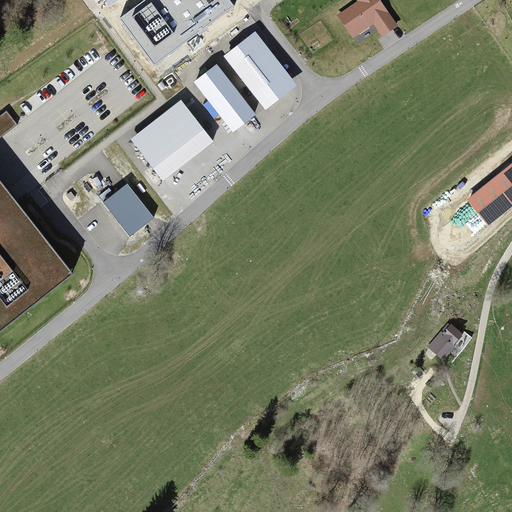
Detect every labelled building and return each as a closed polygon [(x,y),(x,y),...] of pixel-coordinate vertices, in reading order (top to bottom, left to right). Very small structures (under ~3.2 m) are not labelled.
[(234,5),(230,0),(144,0),(120,18),(155,64),(234,5)] [(386,42),(396,35),(386,19),(388,18),(376,0),(375,1),(374,0),(359,0),(365,7),(343,21),(355,39),(376,26),(386,42)] [(273,109),(301,87),(258,34),(230,56),(273,109)] [(259,116),(220,67),(200,83),(240,132),(259,116)] [(184,102),(135,141),(168,182),(217,143),(184,102)] [(0,139),(18,126),(7,112),(0,117),(0,139)] [(493,227),(511,212),(511,172),(474,203),(493,227)] [(129,188),(105,205),(130,240),(154,223),(129,188)] [(0,328),(68,276),(0,189),(0,328)] [(449,326),(428,347),(440,358),(461,337),(449,326)]
